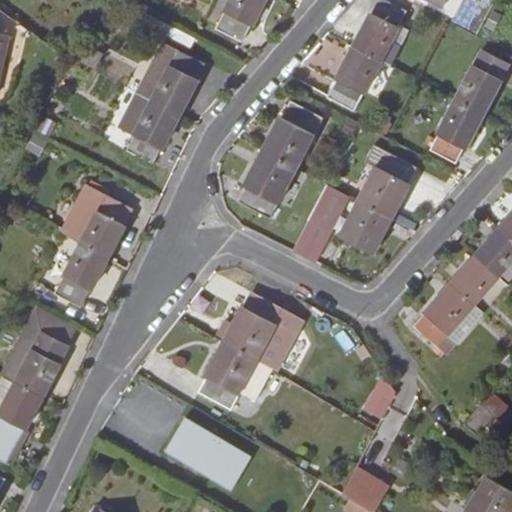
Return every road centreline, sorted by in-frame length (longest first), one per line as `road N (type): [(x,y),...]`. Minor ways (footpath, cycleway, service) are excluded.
road 1 (residential): [(179,228),(36,511)]
road 2 (residential): [(334,0),(213,136),(179,228)]
road 3 (residential): [(367,310),(511,150)]
road 4 (residential): [(179,228),(367,310)]
road 5 (residential): [(367,310),(477,448)]
